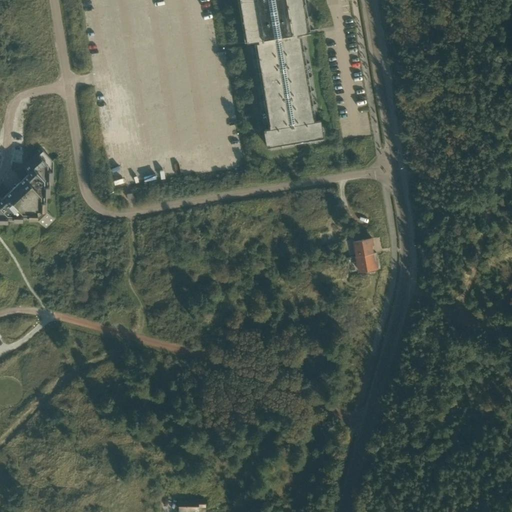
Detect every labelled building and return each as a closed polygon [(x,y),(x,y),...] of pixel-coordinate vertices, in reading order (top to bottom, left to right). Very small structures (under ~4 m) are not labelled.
[(237,0),(244,42),(259,39),(259,43),(254,44),(268,126),(270,126),(271,128),(264,130),(267,148),(323,138),(320,120),(313,121),(313,119),(315,119),(302,36),(296,36),(296,33),(310,31),(304,0),(237,0)] [(0,222),(7,223),(7,220),(22,221),(22,218),(37,218),(45,227),(54,218),(46,210),(46,195),(49,195),(50,180),(53,180),(53,162),(42,149),(23,167),(29,173),(2,199),(0,197),(0,222)] [(356,256),(372,253),(370,243),(373,242),(372,238),(353,242),(356,256)] [(372,253),(356,256),(359,271),(377,268),(377,264),(374,264),(372,253)] [(179,501),(179,510),(198,510),(198,506),(203,506),(205,506),(205,499),(203,499),(195,499),(195,501),(179,501)]
